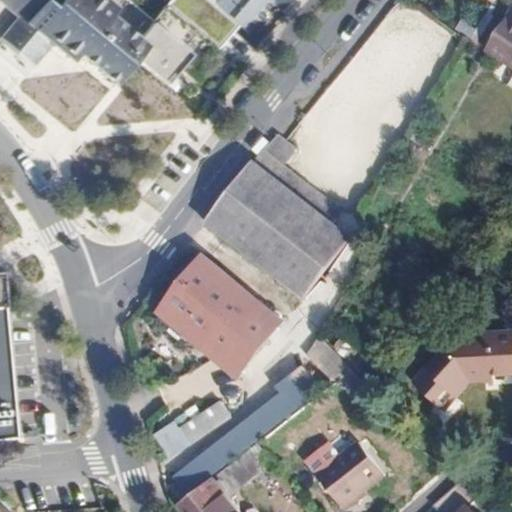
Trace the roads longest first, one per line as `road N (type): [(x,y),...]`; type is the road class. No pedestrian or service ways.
road 1 (residential): [(355,0),(145,260),(85,293)]
road 2 (residential): [(85,293),(131,457)]
road 3 (residential): [(85,293),(42,203),(0,147)]
road 4 (residential): [(0,466),(131,457)]
